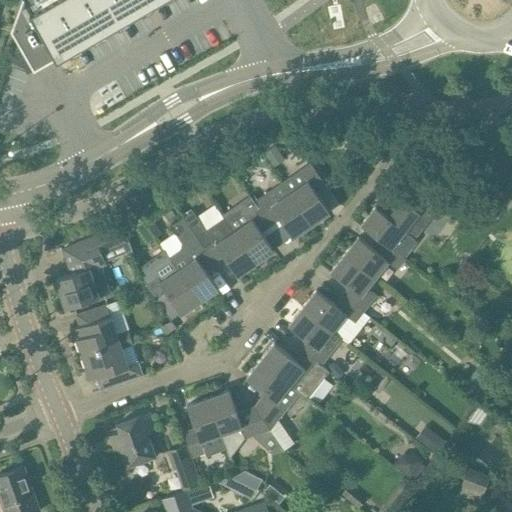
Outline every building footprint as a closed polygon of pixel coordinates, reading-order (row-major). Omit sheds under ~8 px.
[(21,0),(11,30),(18,42),(34,70),(56,57),(57,59),(159,0),(21,0)] [(12,59),(10,65),(26,71),(27,73),(31,71),(34,70),(18,42),(12,59)] [(264,154),(271,163),(281,156),(275,146),(264,154)] [(283,182),(290,193),(311,224),(330,211),(316,191),(326,184),(311,163),(300,171),(283,182)] [(202,181),(205,188),(214,184),(210,177),(202,181)] [(511,182),(509,181),(501,191),(511,199),(511,198),(511,182)] [(266,193),(254,201),(270,223),(279,216),(293,237),(311,224),(290,193),(283,182),(266,193)] [(254,201),(250,195),(222,214),(255,262),(274,250),(260,230),(270,223),(254,201)] [(403,198),(388,216),(375,206),(361,224),(385,243),(391,247),(404,257),(418,240),(415,238),(422,228),(412,220),(419,211),(403,198)] [(193,210),(183,217),(214,261),(223,255),(237,275),(255,262),(234,231),(222,214),(221,215),(223,218),(206,229),(197,216),(193,210)] [(169,257),(178,269),(199,300),(218,288),(204,268),(214,261),(183,217),(170,226),(181,243),(180,248),(169,257)] [(145,221),(149,228),(154,224),(150,218),(145,221)] [(102,252),(129,241),(123,225),(96,236),(73,245),(63,249),(71,273),(56,279),(67,307),(85,301),(111,291),(102,267),(107,265),(102,252)] [(345,254),(374,277),(387,261),(397,268),(405,258),(404,257),(391,247),(385,243),(378,252),(358,236),(345,254)] [(343,295),(363,311),(372,318),(379,309),(371,304),(378,295),(367,286),(374,277),(345,254),(331,271),(350,286),(343,295)] [(199,300),(178,269),(169,257),(168,257),(177,270),(161,281),(154,271),(143,278),(146,283),(150,289),(157,300),(167,293),(181,313),(199,300)] [(371,319),(372,318),(363,311),(343,295),(335,304),(316,289),(302,307),(332,330),(350,344),(370,317),(371,319)] [(131,337),(128,329),(117,333),(107,304),(96,308),(99,319),(71,329),(71,330),(74,329),(82,354),(91,351),(131,337)] [(308,340),(301,349),(323,366),(343,339),(349,344),(350,344),(332,330),(302,307),(289,324),(308,340)] [(91,351),(82,354),(90,378),(88,379),(88,380),(111,372),(115,385),(143,375),(139,362),(128,366),(122,348),(133,344),(131,337),(91,351)] [(322,366),(323,366),(301,349),(293,358),(274,343),(260,360),(309,398),(329,372),(322,366)] [(266,393),(254,407),(270,428),(299,392),(307,399),(309,398),(260,360),(246,378),(266,393)] [(221,433),(230,457),(245,437),(270,428),(254,407),(237,413),(229,390),(208,397),(221,433)] [(229,458),(230,457),(221,433),(208,397),(187,405),(195,428),(184,432),(193,456),(204,452),(206,456),(226,450),(229,458)] [(479,403),(467,420),(485,424),(493,412),(479,403)] [(156,430),(149,412),(117,423),(120,431),(110,435),(115,450),(121,448),(127,466),(146,460),(156,456),(148,434),(156,430)] [(421,441),(433,451),(442,439),(430,430),(421,441)] [(201,483),(187,444),(166,451),(173,470),(175,470),(179,480),(181,480),(185,490),(201,483)] [(395,465),(410,476),(422,461),(413,454),(402,456),(395,465)] [(37,511),(40,511),(23,466),(0,474),(0,494),(6,511),(37,511)] [(233,476),(257,489),(262,479),(245,470),(233,476)] [(488,476),(470,470),(464,487),(482,493),(488,476)] [(343,494),(358,507),(363,501),(348,488),(343,494)] [(201,511),(192,507),(186,490),(182,491),(163,498),(167,511),(268,511),(265,502),(236,511),(201,511)]
